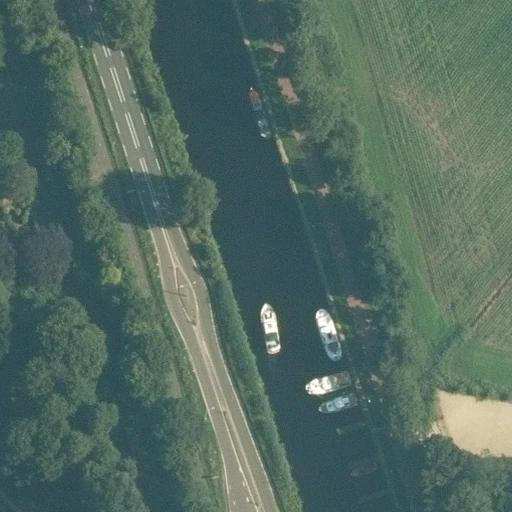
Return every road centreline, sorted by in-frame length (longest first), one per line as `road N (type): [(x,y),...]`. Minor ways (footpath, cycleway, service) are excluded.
road 1 (unclassified): [(426,511),(261,0)]
road 2 (secondary): [(167,244),(87,0)]
road 3 (secondary): [(258,511),(201,346)]
